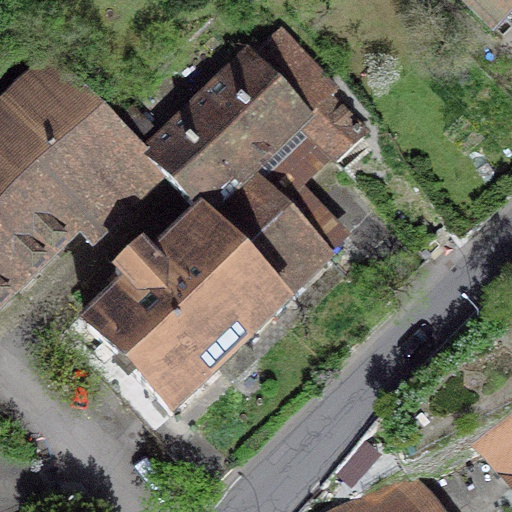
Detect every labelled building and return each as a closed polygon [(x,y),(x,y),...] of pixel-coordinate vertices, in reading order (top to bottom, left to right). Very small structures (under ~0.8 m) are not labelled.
[(511,11),(511,0),(464,0),(494,29),(511,11)] [(312,65),(280,31),(143,161),(147,165),(170,189),(200,220),(247,175),(300,125),(336,163),(366,135),(329,96),(334,92),(310,67),(312,65)] [(52,65),(0,114),(0,306),(13,294),(147,165),(143,161),(52,65)] [(200,220),(281,304),(328,258),(247,175),(200,220)] [(127,290),(86,330),(170,416),(173,413),(284,306),(281,304),(248,270),(200,220),(154,264),(142,252),(115,278),(127,290)] [(173,413),(170,416),(151,433),(206,492),(227,472),(173,413)] [(511,434),(486,448),(511,484),(511,434)] [(433,511),(414,487),(361,497),(336,509),(329,504),(321,511),(313,502),(304,511),(433,511)] [(511,511),(511,500),(498,511),(499,511),(511,511)]
